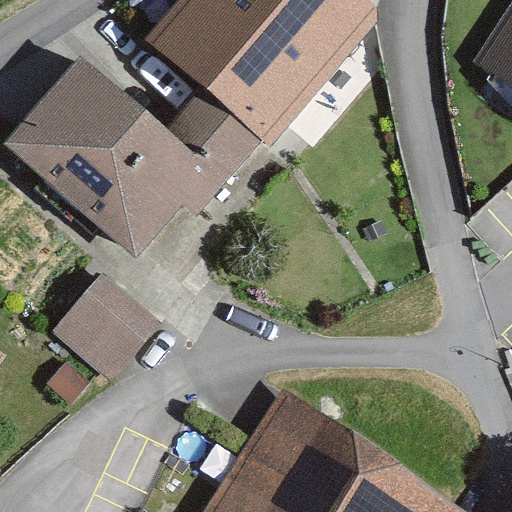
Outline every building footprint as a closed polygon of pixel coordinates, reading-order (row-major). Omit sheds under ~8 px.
[(175,127),(82,48),(0,142),(0,148),(142,271),(265,130),(302,162),(381,72),(382,16),(363,0),(192,0),(166,30),(219,76),(175,127)] [(511,12),(487,55),(511,69),(511,12)] [(111,375),(160,320),(102,268),(52,323),(111,375)] [(0,347),(0,368),(10,354),(0,347)] [(463,511),(290,391),(205,511),(463,511)]
